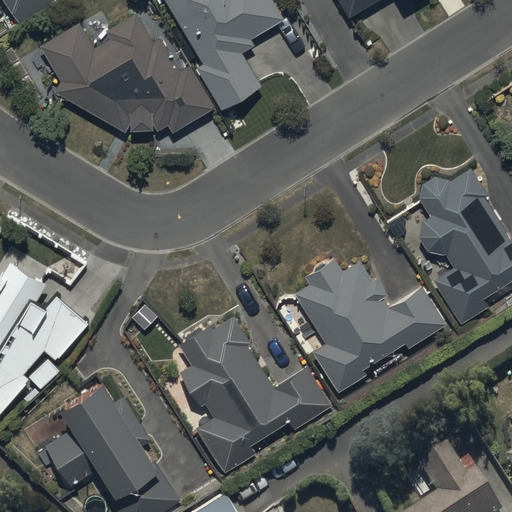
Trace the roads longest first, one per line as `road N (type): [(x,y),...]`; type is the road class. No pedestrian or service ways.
road 1 (residential): [(0,143),(111,212),(171,222),(511,17)]
road 2 (residential): [(511,335),(264,493)]
